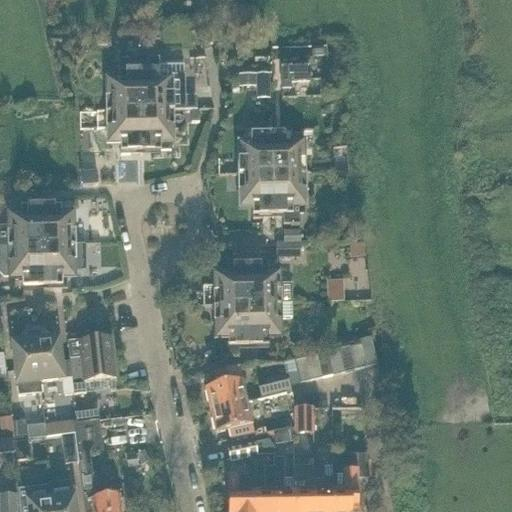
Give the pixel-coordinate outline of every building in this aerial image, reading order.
[(128,72),(128,67),(128,60),(119,60),(119,82),(109,82),(109,112),(140,112),(139,71),(128,72)] [(159,81),(159,77),(159,60),(149,60),(149,71),(139,71),(140,112),(170,111),(170,80),(159,81)] [(171,142),(170,112),(170,111),(140,112),(141,152),(151,152),(151,156),(161,156),(160,142),(171,142)] [(130,152),(141,152),(140,112),(109,112),(110,143),(120,143),(121,157),(130,157),(130,152)] [(292,144),(292,140),(291,130),(282,130),(282,134),(272,135),(273,175),(303,174),(302,143),(292,144)] [(272,135),(261,135),(261,131),(251,131),(252,145),(241,145),(241,176),(273,175),(272,135)] [(305,205),(303,175),(303,174),(273,175),(274,215),(283,215),(283,226),(299,226),(299,218),(294,218),(294,205),(305,205)] [(263,215),(274,215),(273,175),(241,176),(242,206),(253,206),(253,220),(263,220),(263,215)] [(3,228),(0,228),(0,247),(2,248),(3,248),(4,247),(9,247),(11,247),(18,247),(42,246),(41,207),(38,207),(30,207),(30,202),(21,203),(21,213),(21,216),(11,217),(11,228),(4,228),(3,228)] [(44,207),(41,207),(42,246),(72,246),(72,245),(72,215),(61,216),(61,212),(61,202),(51,202),(51,206),(44,207)] [(283,231),(283,244),(289,244),(295,244),(295,231),(283,231)] [(362,242),(348,243),(349,258),(364,257),(362,242)] [(283,244),(276,244),(276,259),(301,259),(301,244),(295,244),(289,244),(283,244)] [(72,246),(42,246),(43,287),(45,287),(53,287),(53,291),(62,291),(62,280),(62,276),(73,276),(73,270),(84,270),(83,245),(72,246)] [(2,248),(0,247),(0,273),(4,278),(14,278),(22,278),(22,281),(23,291),(32,291),(32,287),(40,287),(43,287),(42,246),(18,247),(11,247),(9,247),(4,247),(3,248),(2,248)] [(267,275),(267,271),(267,261),(257,261),(257,266),(247,266),(248,306),(278,305),(277,275),(267,275)] [(247,266),(237,266),(236,262),(227,262),(227,276),(216,276),(217,307),(248,306),(247,266)] [(279,336),(279,318),(290,318),(289,305),(278,305),(248,306),(249,347),(259,346),(259,350),(269,350),(268,336),(279,336)] [(238,347),(249,347),(248,306),(217,307),(218,337),(228,338),(229,347),(222,347),(222,358),(238,358),(238,347)] [(58,341),(53,341),(51,338),(40,339),(38,343),(35,343),(40,383),(72,380),(70,363),(61,364),(58,341)] [(371,339),(360,341),(361,346),(366,369),(377,366),(371,339)] [(35,343),(33,343),(30,340),(19,341),(18,345),(13,346),(17,386),(18,386),(19,398),(41,395),(40,383),(35,343)] [(114,380),(111,344),(110,340),(80,343),(82,359),(69,360),(70,363),(72,380),(74,396),(86,395),(85,383),(114,380)] [(355,371),(366,369),(361,346),(350,348),(355,371)] [(344,374),(355,371),(350,348),(339,351),(344,374)] [(333,376),(344,374),(339,351),(328,353),(333,376)] [(322,379),(333,376),(328,353),(317,356),(322,379)] [(312,382),(322,379),(317,356),(306,359),(312,382)] [(301,384),(312,382),(306,359),(295,361),(301,384)] [(289,387),(301,384),(295,361),(284,364),(288,382),(289,387)] [(247,404),(242,382),(239,368),(214,374),(217,388),(207,390),(207,393),(205,394),(208,404),(210,403),(212,412),(247,404)] [(291,394),(289,387),(288,382),(259,389),(262,401),(291,394)] [(265,414),(294,407),(291,394),(262,401),(265,414)] [(249,426),(252,426),(247,404),(212,412),(214,422),(212,422),(214,432),(216,431),(217,434),(225,432),(227,442),(252,437),(249,426)] [(313,412),(314,412),(314,411),(297,412),(298,430),(314,430),(313,412)] [(77,426),(99,422),(98,413),(76,416),(77,426)] [(90,454),(103,452),(99,422),(77,426),(75,426),(75,436),(79,464),(84,511),(120,511),(122,509),(122,504),(119,502),(119,498),(103,500),(102,489),(98,490),(96,476),(92,476),(90,454)] [(22,423),(12,424),(15,444),(28,442),(26,423),(22,423)] [(73,423),(44,426),(46,439),(62,437),(72,436),(73,436),(75,436),(73,425),(73,423)] [(276,447),(293,443),(291,431),(273,434),(276,447)] [(65,466),(79,464),(75,436),(62,438),(65,466)] [(28,442),(15,444),(15,448),(17,463),(30,461),(28,442)] [(231,462),(255,458),(254,445),(228,451),(231,462)] [(275,511),(274,469),(274,452),(264,453),(264,491),(254,491),(254,511),(275,511)] [(314,511),(313,455),(303,455),(304,491),(295,491),(294,511),(314,511)] [(333,511),(334,490),(323,490),(323,455),(313,455),(314,511),(333,511)] [(356,481),(368,481),(367,457),(356,457),(356,463),(356,481)] [(356,511),(356,481),(356,463),(343,463),(344,490),(334,490),(333,511),(356,511)] [(294,511),(295,491),(284,491),(283,469),(274,469),(275,511),(294,511)] [(254,511),(254,491),(238,491),(238,476),(228,476),(228,511),(254,511)] [(0,511),(16,511),(16,496),(0,496),(0,511)] [(75,511),(73,498),(51,501),(52,511),(75,511)] [(52,511),(51,501),(28,504),(29,511),(52,511)]
